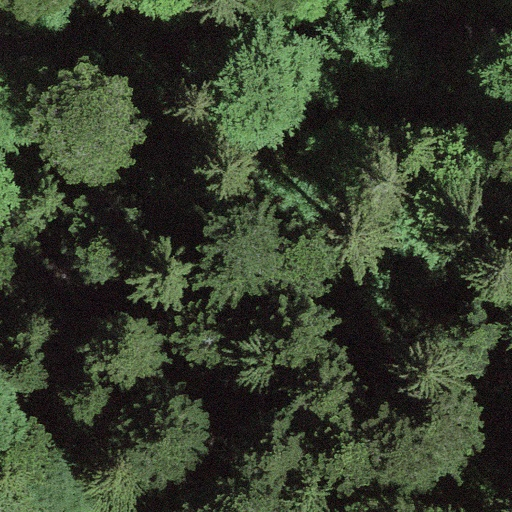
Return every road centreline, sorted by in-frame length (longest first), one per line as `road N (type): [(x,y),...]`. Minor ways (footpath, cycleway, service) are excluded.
road 1 (track): [(511,16),(310,24),(0,61)]
road 2 (track): [(73,48),(23,511)]
